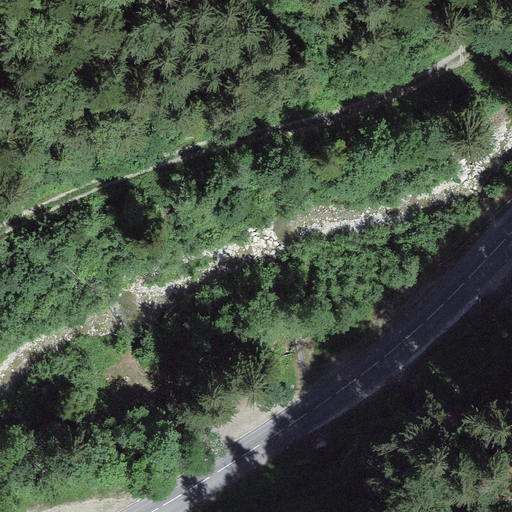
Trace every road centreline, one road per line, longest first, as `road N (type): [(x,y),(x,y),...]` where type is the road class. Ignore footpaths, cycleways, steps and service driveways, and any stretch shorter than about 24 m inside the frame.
road 1 (track): [(511,19),(367,109),(131,168),(0,224)]
road 2 (tertiary): [(511,231),(385,356),(151,511)]
